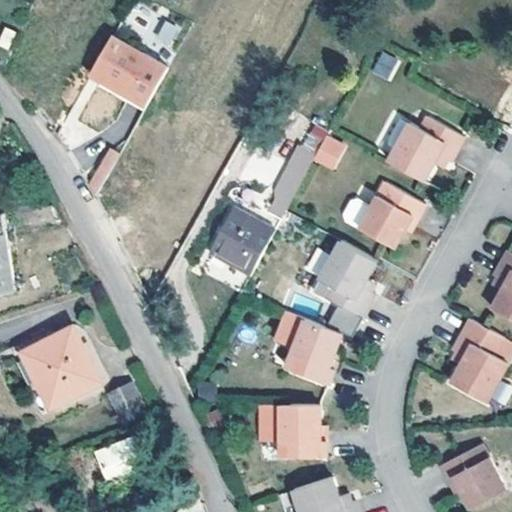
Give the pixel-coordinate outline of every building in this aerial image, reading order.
[(164,24),(154,40),(169,49),(178,32),(164,24)] [(16,33),(5,27),(0,37),(0,45),(8,49),(16,33)] [(98,84),(120,47),(109,41),(88,79),(98,84)] [(143,110),(164,73),(120,47),(98,84),(143,110)] [(379,51),(371,73),(392,80),(400,58),(379,51)] [(466,137),(429,116),(422,129),(411,123),(390,161),(425,181),(435,163),(439,155),(449,160),(452,162),(466,137)] [(317,154),(330,130),(318,123),(305,146),(317,154)] [(98,191),(121,154),(110,147),(87,184),(98,191)] [(449,160),(439,155),(435,163),(444,167),(449,160)] [(419,220),(427,205),(386,183),(372,209),(361,229),(396,248),(406,230),(413,217),(419,220)] [(361,229),(372,209),(358,202),(352,203),(345,215),(347,221),(361,229)] [(253,272),(277,229),(235,206),(211,248),(253,272)] [(0,291),(16,290),(5,212),(0,212),(0,291)] [(411,233),(419,220),(413,217),(406,230),(411,233)] [(378,260),(343,241),(315,291),(362,318),(377,293),(373,291),(364,286),(368,278),(378,260)] [(504,291),(494,309),(511,319),(511,252),(509,251),(495,276),(499,278),(508,283),(504,291)] [(377,283),(368,278),(364,286),(373,291),(377,283)] [(495,286),(504,291),(508,283),(499,278),(495,286)] [(344,333),(288,312),(275,345),(294,352),(288,369),(331,385),(337,369),(331,367),(337,353),(344,333)] [(456,377),(492,396),(511,360),(511,341),(472,319),(458,344),(462,346),(471,351),(466,359),(456,377)] [(102,381),(74,326),(22,352),(52,407),(102,381)] [(466,359),(471,351),(462,346),(457,354),(466,359)] [(342,355),(337,353),(331,367),(337,369),(342,355)] [(148,410),(134,383),(111,393),(125,422),(148,410)] [(322,426),(323,405),(262,405),(263,443),(283,443),(283,458),(329,458),(329,441),(323,441),(322,426)] [(145,432),(99,450),(112,481),(158,463),(145,432)] [(484,444),(443,465),(451,480),(456,477),(463,490),(473,509),(508,490),(484,444)] [(340,497),(334,477),(295,490),(302,511),(360,511),(357,500),(353,502),(343,505),(340,497)] [(456,477),(451,480),(458,493),(463,490),(456,477)] [(350,493),(340,497),(343,505),(353,502),(350,493)]
